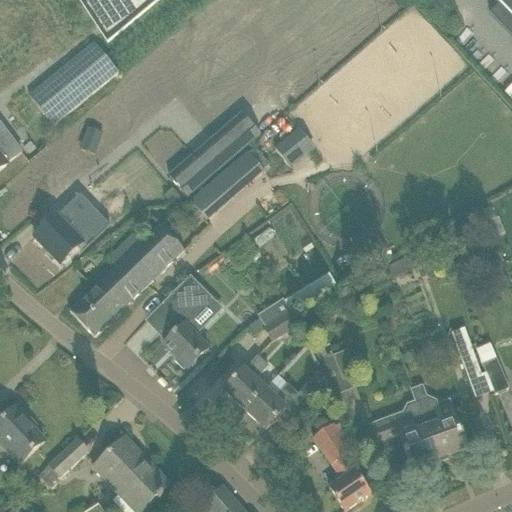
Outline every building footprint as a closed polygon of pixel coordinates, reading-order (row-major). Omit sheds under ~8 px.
[(90,0),(116,38),(161,0),(90,0)] [(489,16),(511,39),(511,0),(493,0),(493,1),(498,6),(489,16)] [(27,97),(53,129),(118,76),(93,44),(27,97)] [(169,177),(187,198),(260,134),(242,113),(169,177)] [(88,129),(84,140),(98,145),(102,135),(88,129)] [(273,151),(289,171),(314,151),(298,131),(273,151)] [(247,156),(262,172),(269,167),(254,150),(247,156)] [(172,190),(164,198),(171,206),(180,199),(172,190)] [(119,195),(108,206),(125,224),(130,219),(123,211),(129,205),(119,195)] [(125,224),(108,206),(102,200),(89,212),(112,236),(125,224)] [(209,221),(222,242),(243,230),(230,209),(209,221)] [(35,239),(61,266),(83,244),(57,218),(35,239)] [(107,261),(115,270),(69,314),(94,339),(183,253),(158,227),(140,245),(132,237),(107,261)] [(474,251),(480,271),(494,267),(488,247),(474,251)] [(386,268),(392,281),(421,268),(415,255),(386,268)] [(191,282),(146,327),(165,346),(164,347),(188,371),(202,357),(208,351),(194,338),(221,311),(191,282)] [(283,302),(257,318),(259,322),(263,329),(290,313),(283,302)] [(381,311),(376,313),(378,320),(384,318),(381,311)] [(261,330),(271,345),(299,328),(290,313),(263,329),(261,330)] [(259,322),(249,328),(253,335),(261,330),(263,329),(259,322)] [(450,335),(467,382),(481,377),(464,331),(450,335)] [(493,394),(494,397),(508,391),(489,346),(475,352),(485,376),(483,376),(489,396),(493,394)] [(347,427),(355,443),(357,442),(360,447),(358,448),(359,451),(399,437),(411,470),(439,460),(435,447),(414,391),(409,392),(413,403),(405,407),(402,414),(368,427),(350,380),(356,378),(349,358),(334,363),(332,358),(327,359),(322,348),(315,351),(323,373),(323,372),(330,386),(328,388),(347,427)] [(224,394),(245,413),(266,391),(255,382),(267,369),(256,359),(224,394)] [(312,406),(328,388),(330,386),(323,372),(323,373),(319,374),(318,373),(298,395),(312,406)] [(266,391),(245,413),(266,432),(298,398),(287,387),(275,400),(266,391)] [(435,447),(439,460),(466,450),(448,402),(437,406),(436,403),(426,399),(422,388),(414,391),(435,447)] [(24,423),(27,419),(17,409),(0,424),(0,449),(17,469),(44,443),(24,423)] [(357,442),(355,443),(342,424),(334,429),(333,427),(313,440),(341,482),(328,490),(343,511),(346,511),(371,496),(345,458),(351,454),(351,453),(358,448),(360,447),(357,442)] [(92,471),(129,511),(145,511),(163,495),(161,494),(168,487),(124,440),(92,471)] [(47,468),(48,469),(38,478),(48,489),(58,480),(59,481),(89,454),(77,441),(47,468)] [(195,511),(241,511),(221,489),(195,511)]
